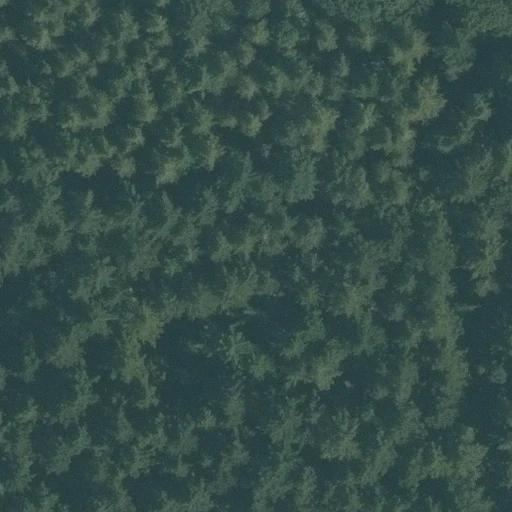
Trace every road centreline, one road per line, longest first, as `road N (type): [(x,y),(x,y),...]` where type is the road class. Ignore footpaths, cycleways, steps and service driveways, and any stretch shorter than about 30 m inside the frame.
road 1 (track): [(482,511),(456,391),(396,331),(339,294),(263,272),(149,292),(0,265)]
road 2 (track): [(500,511),(470,407),(440,203),(432,0)]
